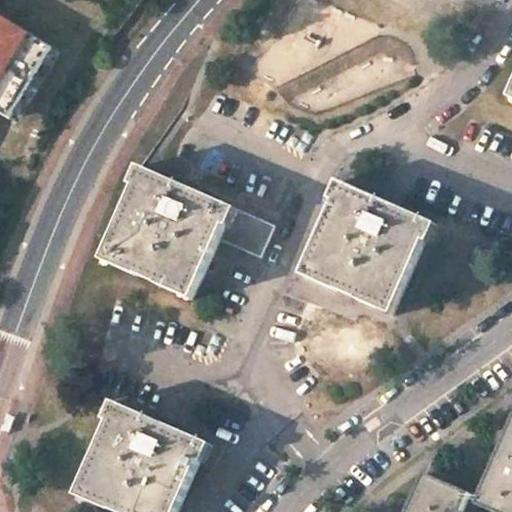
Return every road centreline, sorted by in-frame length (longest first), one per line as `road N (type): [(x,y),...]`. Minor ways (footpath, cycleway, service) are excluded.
road 1 (residential): [(321,465),(241,356),(312,174),(334,153),(463,80),(511,0)]
road 2 (secondary): [(0,393),(80,168),(200,0)]
road 3 (residential): [(511,329),(321,465)]
